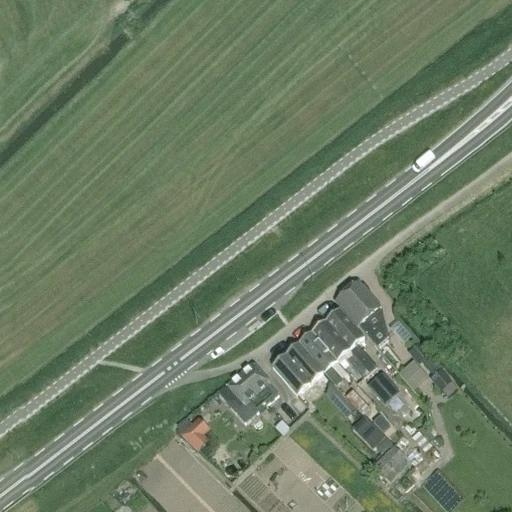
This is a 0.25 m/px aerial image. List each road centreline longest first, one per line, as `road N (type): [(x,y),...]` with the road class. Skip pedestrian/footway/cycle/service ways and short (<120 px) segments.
road 1 (secondary): [(158,375),(500,108)]
road 2 (unclassified): [(158,375),(213,372),(257,353),(511,155)]
road 3 (secondary): [(0,495),(158,375)]
